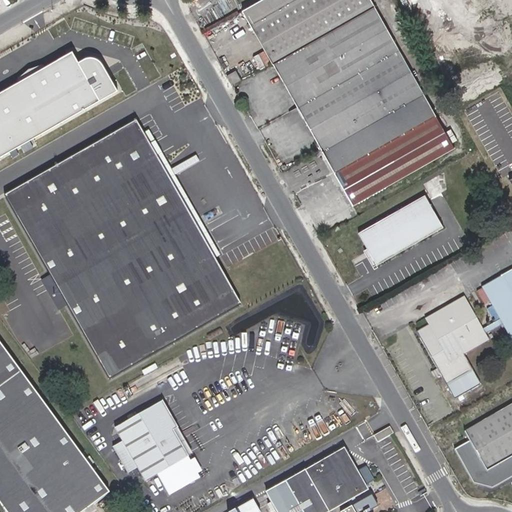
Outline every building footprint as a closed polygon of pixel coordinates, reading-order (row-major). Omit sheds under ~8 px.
[(259,0),(242,10),(272,63),(374,5),(370,0),(259,0)] [(374,5),(272,63),(322,149),(422,92),(374,5)] [(0,89),(0,157),(117,92),(104,63),(94,58),(86,55),(74,60),(69,51),(0,89)] [(227,75),(232,85),(241,80),(235,70),(227,75)] [(422,92),(322,149),(334,172),(434,114),(422,92)] [(434,114),(334,172),(353,205),(453,148),(434,114)] [(136,122),(5,196),(110,379),(240,305),(136,122)] [(442,227),(424,196),(359,232),(368,248),(364,250),(372,266),(442,227)] [(416,332),(437,368),(442,378),(454,400),(480,384),(463,355),(489,340),(485,334),(502,325),(511,341),(511,270),(481,288),(500,320),(482,329),(464,297),(426,319),(428,324),(416,332)] [(0,338),(0,501),(8,511),(77,511),(110,488),(0,338)] [(435,382),(442,378),(437,368),(430,372),(435,382)] [(165,401),(117,428),(147,481),(191,457),(176,431),(180,428),(165,401)] [(511,405),(465,431),(471,442),(457,451),(476,486),(496,486),(509,478),(501,464),(511,458),(511,405)] [(393,434),(390,428),(375,437),(378,443),(393,434)] [(370,511),(378,507),(371,497),(361,503),(357,496),(367,490),(344,451),(267,495),(276,511),(370,511)] [(243,508),(246,511),(259,511),(253,501),(243,508)]
